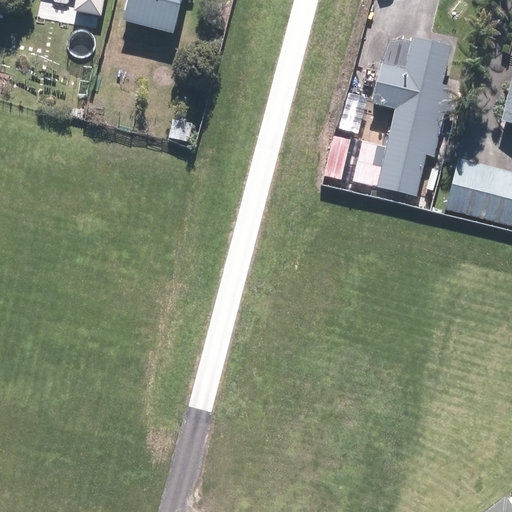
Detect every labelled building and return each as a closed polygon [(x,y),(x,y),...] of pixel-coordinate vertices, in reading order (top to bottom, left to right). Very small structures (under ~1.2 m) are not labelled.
[(75,0),(74,10),(101,15),(103,0),(75,0)] [(124,0),(119,24),(171,38),(181,0),(124,0)] [(409,39),(408,43),(387,39),(381,68),(374,105),(393,109),(392,112),(385,148),(344,140),(335,183),(416,200),(428,141),(437,143),(442,116),(448,118),(454,90),(442,87),(450,47),(409,39)] [(511,72),(500,125),(511,127),(511,61),(511,63),(511,62),(511,72)] [(83,122),(127,134),(131,120),(87,108),(83,122)] [(168,140),(189,143),(191,125),(170,123),(168,140)] [(444,212),(511,228),(511,175),(455,162),(444,212)] [(390,511),(422,387),(276,350),(234,511),(390,511)] [(0,376),(0,489),(83,511),(154,511),(178,425),(0,376)] [(511,511),(511,494),(506,499),(503,496),(484,511),(511,511)]
